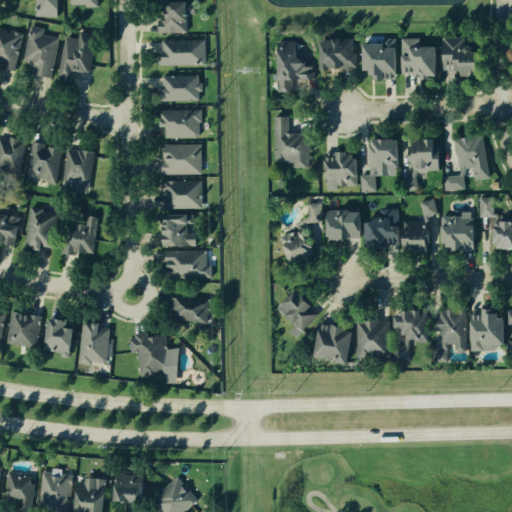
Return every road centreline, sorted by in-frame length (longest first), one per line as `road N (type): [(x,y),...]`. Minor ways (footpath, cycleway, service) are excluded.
road 1 (secondary): [(0,423),(130,440),(511,434)]
road 2 (secondary): [(511,402),(129,407),(0,391)]
road 3 (residential): [(125,283),(126,0)]
road 4 (residential): [(511,104),(336,112)]
road 5 (residential): [(511,279),(342,282)]
road 6 (residential): [(511,153),(502,105),(503,0)]
road 7 (residential): [(0,100),(129,119)]
road 8 (residential): [(0,276),(109,291),(125,283)]
